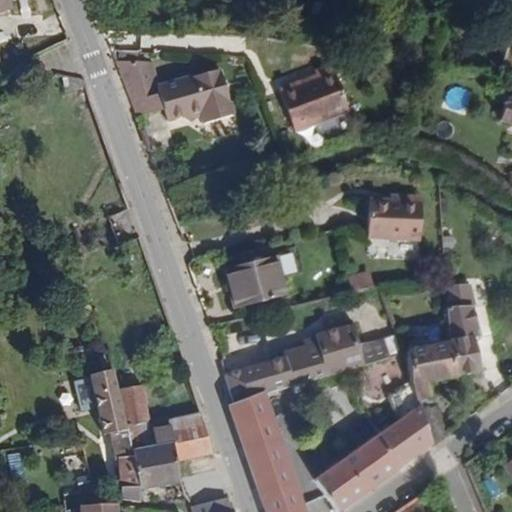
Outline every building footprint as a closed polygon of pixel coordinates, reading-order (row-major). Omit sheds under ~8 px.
[(120,84),(131,114),(155,108),(162,127),(193,118),(197,131),(227,123),(212,78),(152,96),(140,64),(111,60),(120,84)] [(308,90),(271,100),(283,139),(336,123),(322,80),(306,84),(308,90)] [(511,104),(498,100),(491,122),(511,128),(511,104)] [(413,202),(362,204),(363,241),(415,238),(413,202)] [(269,256),(223,269),(235,308),(280,295),(269,256)] [(362,292),(376,288),(371,271),(357,275),(362,292)] [(448,337),(457,378),(478,373),(472,342),(476,341),(469,308),(472,308),(467,285),(443,287),(447,332),(448,337)] [(430,446),(442,437),(424,386),(457,378),(448,337),(447,332),(434,335),(435,343),(412,349),(405,324),(394,327),(397,336),(403,354),(407,353),(415,388),(430,446)] [(403,354),(397,336),(360,346),(354,325),(315,336),(318,348),(306,352),(304,347),(283,353),(284,358),(222,375),(232,405),(227,407),(237,435),(263,511),(302,511),(267,400),(403,354)] [(318,348),(315,336),(303,339),(304,347),(306,352),(318,348)] [(130,366),(105,373),(112,399),(138,392),(130,366)] [(112,463),(123,501),(139,499),(112,399),(105,373),(79,380),(95,439),(101,438),(108,464),(112,463)] [(316,488),(333,511),(338,511),(430,446),(415,388),(394,393),(400,422),(316,488)] [(206,432),(199,412),(167,423),(166,420),(149,425),(138,392),(112,399),(139,499),(155,497),(153,489),(180,482),(177,470),(176,463),(180,462),(174,442),(206,432)] [(180,462),(212,450),(206,432),(174,442),(180,462)] [(231,511),(227,497),(192,507),(193,511),(231,511)] [(421,511),(424,510),(416,498),(405,506),(396,511),(421,511)]
